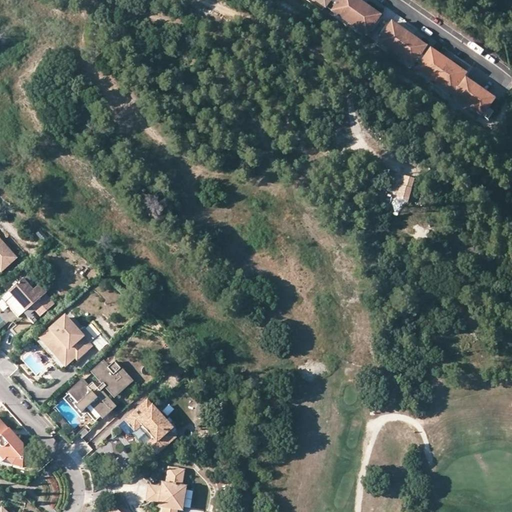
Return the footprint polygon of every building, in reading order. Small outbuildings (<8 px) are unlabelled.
[(339,0),(332,10),(350,22),(361,6),(353,0),(339,0)] [(364,1),(361,6),(372,14),(374,11),(375,9),(364,1)] [(372,14),(361,6),(350,22),(367,34),(380,15),(374,11),(372,14)] [(396,29),(398,26),(391,22),(378,41),(395,53),(407,37),(396,29)] [(407,37),(410,33),(399,25),(398,26),(396,29),(407,37)] [(410,33),(407,37),(418,45),(420,42),(421,41),(410,33)] [(418,45),(407,37),(395,53),(412,65),(416,59),(420,54),(426,47),(420,42),(418,45)] [(436,58),(438,56),(432,51),(427,58),(423,64),(418,70),(436,82),(447,66),(436,58)] [(427,58),(420,54),(416,59),(423,64),(427,58)] [(450,62),(439,54),(438,56),(436,58),(447,66),(450,62)] [(461,70),(450,62),(447,66),(458,74),(460,71),(461,70)] [(466,76),(460,71),(458,74),(447,66),(436,82),(453,95),(466,76)] [(469,107),(480,93),(473,88),(475,85),(467,79),(454,97),(469,107)] [(482,90),(475,85),(473,88),(480,93),(482,90)] [(489,95),(482,90),(480,93),(487,98),(489,95)] [(487,98),(480,93),(469,107),(484,118),(497,100),(489,95),(487,98)] [(416,181),(407,179),(404,188),(402,188),(399,200),(410,204),(416,181)] [(0,234),(0,272),(16,258),(0,240),(0,236),(1,235),(0,234)] [(24,280),(3,300),(20,319),(26,314),(29,317),(15,330),(22,338),(39,322),(38,321),(56,305),(47,295),(48,294),(41,286),(35,292),(24,280)] [(64,316),(41,338),(58,356),(68,347),(77,357),(90,345),(88,343),(94,337),(84,326),(78,332),(64,316)] [(67,366),(77,357),(68,347),(58,356),(67,366)] [(123,370),(116,363),(110,369),(105,364),(74,393),(83,402),(78,406),(77,408),(83,414),(88,409),(97,419),(103,414),(106,417),(116,408),(102,393),(108,388),(117,397),(124,391),(120,387),(122,385),(126,389),(133,382),(124,372),(123,374),(121,371),(123,370)] [(83,402),(74,393),(70,397),(78,406),(83,402)] [(150,402),(127,423),(137,434),(134,436),(144,447),(153,439),(155,441),(150,446),(159,456),(178,440),(171,433),(175,430),(150,402)] [(9,431),(0,420),(0,450),(7,459),(24,459),(24,446),(10,430),(9,431)] [(137,434),(127,423),(121,428),(131,439),(134,436),(137,434)] [(89,433),(87,431),(80,437),(82,439),(89,433)] [(7,459),(0,450),(0,462),(24,469),(24,459),(7,459)] [(186,472),(172,469),(170,483),(171,483),(171,485),(165,484),(164,492),(161,491),(161,488),(151,486),(149,501),(162,503),(161,507),(165,508),(164,511),(179,511),(180,510),(183,488),(186,472)] [(188,489),(183,488),(180,510),(184,511),(188,489)]
